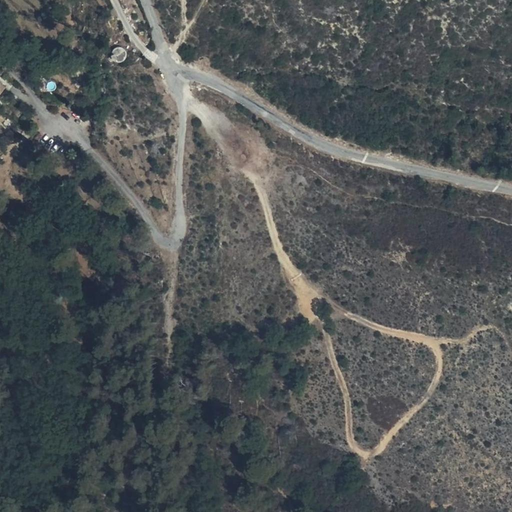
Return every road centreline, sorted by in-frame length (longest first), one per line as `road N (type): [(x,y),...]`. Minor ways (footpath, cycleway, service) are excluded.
road 1 (residential): [(0,64),(66,121),(173,241),(180,233),(178,69)]
road 2 (residential): [(178,69),(319,144),(511,191)]
road 3 (track): [(160,405),(171,376),(173,241)]
